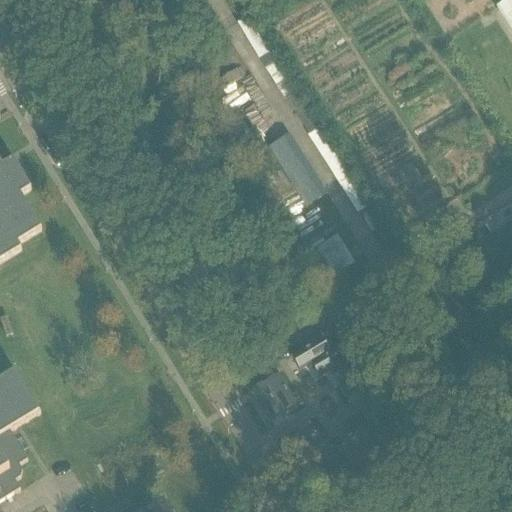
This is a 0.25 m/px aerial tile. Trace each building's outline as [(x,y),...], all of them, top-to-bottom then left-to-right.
[(511,0),(496,11),(511,35),(511,0)] [(0,265),(21,252),(18,247),(41,232),(21,198),(31,192),(13,163),(3,169),(0,164),(0,265)] [(331,278),(356,264),(324,211),(299,226),(331,278)] [(511,226),(468,254),(478,270),(511,248),(511,226)] [(322,340),(291,359),(299,372),(310,365),(311,366),(330,354),(322,340)] [(330,354),(311,366),(319,379),(330,373),(350,361),(342,347),(330,354)] [(350,361),(330,373),(338,386),(369,368),(361,354),(350,361)] [(369,368),(338,386),(346,400),(377,381),(369,368)] [(0,504),(21,492),(15,483),(21,480),(22,473),(19,468),(28,462),(10,434),(40,415),(15,373),(0,382),(0,504)] [(279,376),(265,385),(284,416),(297,407),(279,376)] [(265,385),(251,393),(270,424),(284,416),(265,385)] [(388,398),(374,406),(381,418),(393,438),(406,429),(388,398)] [(381,418),(367,426),(386,457),(399,449),(393,438),(381,418)] [(367,426),(353,434),(372,465),(386,457),(367,426)] [(311,428),(280,447),(288,460),(319,442),(311,428)] [(319,442),(288,460),(297,474),(308,467),(328,455),(319,442)] [(328,455),(308,467),(316,481),(347,462),(339,448),(328,455)] [(155,511),(150,501),(149,502),(149,503),(131,511),(155,511)]
